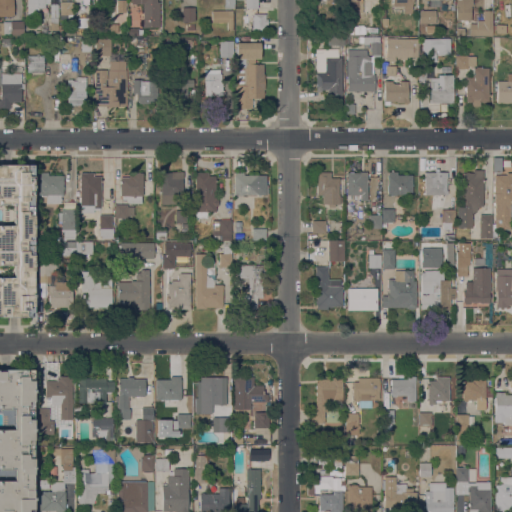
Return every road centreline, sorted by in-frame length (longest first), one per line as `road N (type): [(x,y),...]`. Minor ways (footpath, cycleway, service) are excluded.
road 1 (residential): [(511,137),(0,138)]
road 2 (residential): [(289,511),(288,0)]
road 3 (residential): [(511,342),(0,342)]
